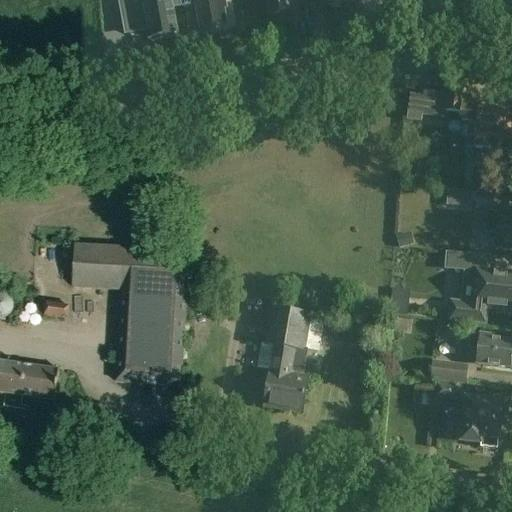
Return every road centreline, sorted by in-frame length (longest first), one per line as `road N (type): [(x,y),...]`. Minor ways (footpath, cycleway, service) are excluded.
road 1 (track): [(511,484),(233,437),(116,407),(74,352),(0,335)]
road 2 (tertiary): [(0,137),(511,43)]
